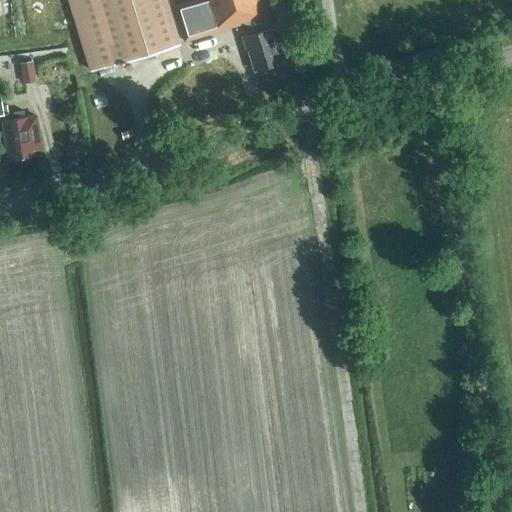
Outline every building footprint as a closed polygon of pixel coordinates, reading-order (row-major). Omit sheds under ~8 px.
[(68,0),(90,71),(147,53),(180,43),(166,0),(68,0)] [(189,0),(171,6),(182,42),(190,40),(249,22),(253,33),(241,37),(246,52),(248,51),(254,72),(279,64),(278,61),(296,55),(286,22),(270,27),(262,0),(189,0)] [(24,84),(36,82),(33,62),(20,64),(24,84)] [(26,117),(25,111),(14,113),(15,119),(1,121),(7,160),(35,156),(35,151),(41,150),(36,116),(26,117)] [(484,504),(483,494),(469,495),(470,506),(484,504)]
